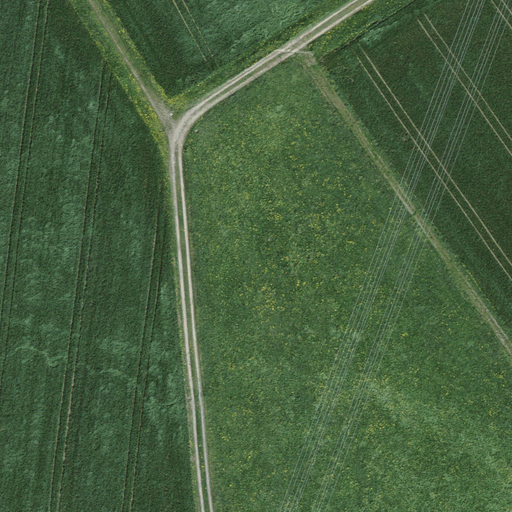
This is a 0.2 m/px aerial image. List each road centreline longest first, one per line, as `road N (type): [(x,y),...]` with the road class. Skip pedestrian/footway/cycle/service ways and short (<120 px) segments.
road 1 (track): [(212,511),(179,133),(97,0)]
road 2 (track): [(179,133),(299,54),(511,356)]
